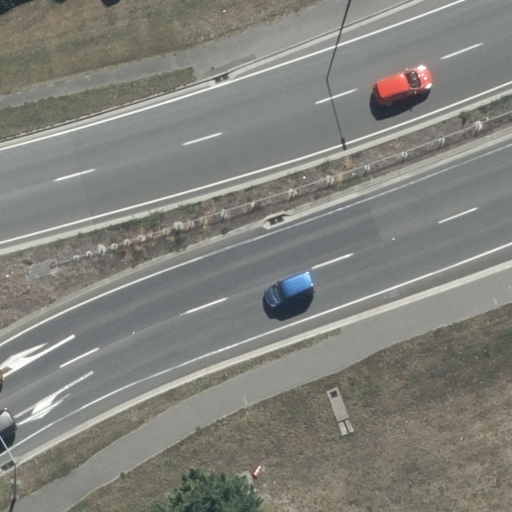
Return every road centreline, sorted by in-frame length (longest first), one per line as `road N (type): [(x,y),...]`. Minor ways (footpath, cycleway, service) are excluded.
road 1 (trunk): [(511,190),(256,282),(0,408)]
road 2 (trunk): [(0,200),(165,152),(511,24)]
